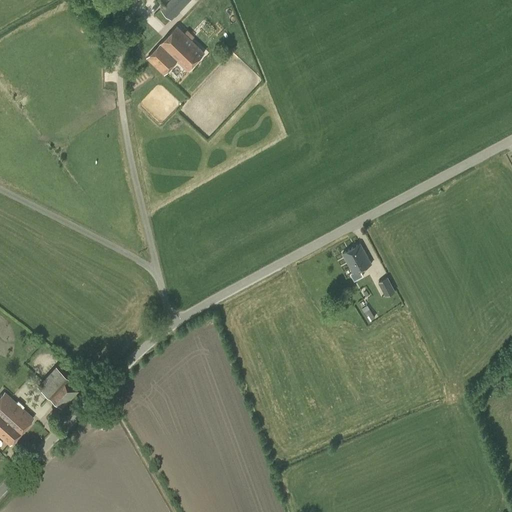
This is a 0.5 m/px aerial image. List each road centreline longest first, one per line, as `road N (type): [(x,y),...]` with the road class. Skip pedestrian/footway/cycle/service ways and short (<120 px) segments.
road 1 (unclassified): [(511,140),(173,325),(0,492)]
road 2 (track): [(173,325),(120,92),(120,38),(135,0)]
road 3 (unknown): [(156,259),(0,186)]
